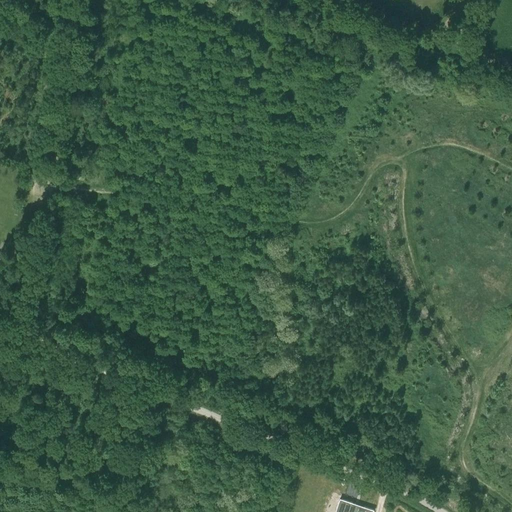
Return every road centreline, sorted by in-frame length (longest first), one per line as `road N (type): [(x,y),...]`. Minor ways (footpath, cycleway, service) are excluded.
road 1 (track): [(509,511),(455,463),(471,384),(422,295),(404,239),(402,159),(386,156),(372,166),(347,211),(318,225),(52,186)]
road 2 (track): [(32,340),(77,0)]
road 3 (unclassified): [(439,511),(146,389)]
road 4 (track): [(511,69),(334,0)]
road 5 (track): [(146,389),(0,327)]
road 6 (track): [(511,172),(456,143),(393,156)]
road 7 (track): [(146,389),(122,511)]
